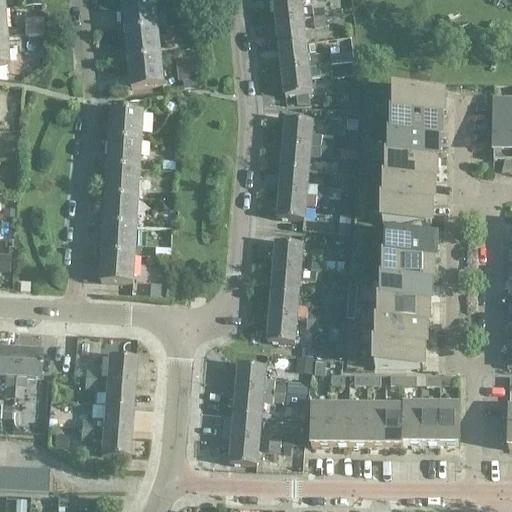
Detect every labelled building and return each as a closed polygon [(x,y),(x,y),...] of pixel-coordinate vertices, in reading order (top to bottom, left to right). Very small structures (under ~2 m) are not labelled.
[(304,23),(314,22),(326,21),(325,11),(313,13),(313,10),(303,11),(301,0),(283,0),(274,1),(277,26),(304,23)] [(123,7),(126,35),(126,36),(159,32),(156,3),(123,7)] [(327,30),(326,22),(326,21),(314,22),(315,31),(327,30)] [(279,51),(307,47),(304,23),(277,26),(279,51)] [(129,65),(162,61),(159,32),(126,36),(129,65)] [(279,51),(282,75),(310,72),(307,47),(279,51)] [(198,57),(178,60),(180,81),(200,78),(198,57)] [(320,70),(331,69),(330,60),(319,61),(320,70)] [(162,61),(129,65),(132,92),(165,88),(162,61)] [(351,67),(331,69),(332,78),(332,81),(353,79),(351,67)] [(320,70),(319,71),(320,80),(332,78),(331,69),(320,70)] [(319,71),(310,72),(282,75),(285,100),(313,96),(311,82),(320,81),(320,80),(319,71)] [(391,119),(444,119),(444,97),(394,97),(394,118),(391,118),(391,119)] [(364,118),(372,118),(374,102),(366,101),(364,118)] [(511,173),(511,101),(494,101),(494,161),(505,161),(503,173),(502,173),(511,173)] [(112,113),(110,142),(143,144),(145,115),(144,115),(145,103),(125,105),(124,114),(112,113)] [(372,118),(364,118),(363,134),(370,135),(372,118)] [(389,141),(441,141),(441,122),(444,122),(444,119),(391,119),(391,140),(389,140),(389,141)] [(314,126),(286,123),(284,148),(333,153),(353,154),(355,134),(345,133),(344,140),(334,139),(334,143),(322,142),(322,139),(313,138),(314,126)] [(387,162),(438,162),(438,143),(441,143),(441,141),(389,141),(389,161),(387,161),(387,162)] [(110,142),(108,170),(141,172),(143,144),(110,142)] [(361,161),(369,162),(370,145),(363,144),(361,161)] [(310,175),(311,161),(321,162),(321,161),(332,162),(333,153),(284,148),(282,173),(310,175)] [(369,162),(361,161),(359,178),(367,179),(369,162)] [(438,165),(438,162),(387,162),(387,183),(385,183),(385,184),(436,184),(436,165),(438,165)] [(106,199),(140,201),(141,172),(108,170),(106,199)] [(342,193),(339,193),(330,192),(318,191),(318,189),(309,188),(310,175),(282,173),(280,197),(329,201),(341,202),(342,193)] [(382,203),(382,205),(434,206),(434,193),(434,186),(436,186),(436,184),(385,184),(384,193),(384,203),(382,203)] [(357,204),(365,205),(366,189),(359,188),(357,204)] [(305,224),(307,211),(316,212),(316,210),(328,211),(329,201),(280,197),(278,222),(305,224)] [(140,201),(106,199),(105,228),(138,230),(140,201)] [(357,204),(355,220),(364,221),(365,205),(357,204)] [(434,207),(434,206),(382,205),(382,226),(431,228),(432,207),(434,207)] [(103,256),(136,258),(138,230),(105,228),(103,256)] [(385,260),(435,261),(436,238),(435,238),(389,238),(389,237),(388,237),(388,259),(385,259),(385,260)] [(354,243),(353,260),(361,261),(362,244),(354,243)] [(276,246),(274,272),(302,274),(302,273),(304,249),(276,246)] [(134,288),(136,258),(103,256),(101,286),(134,288)] [(361,261),(353,260),(351,277),(359,277),(361,261)] [(435,262),(435,261),(385,260),(385,280),(383,280),(383,282),(433,282),(433,262),(435,262)] [(323,275),(324,267),(312,266),(312,274),(311,275),(323,275)] [(272,296),(300,298),(301,284),(316,285),(316,284),(322,284),(323,275),(311,275),(312,274),(302,273),(302,274),(274,272),(272,296)] [(433,283),(433,282),(383,282),(383,302),(380,302),(380,303),(430,304),(431,283),(433,283)] [(359,287),(351,287),(350,304),(358,304),(359,287)] [(272,296),(270,320),(298,323),(307,324),(307,323),(319,324),(320,315),(308,314),(308,311),(299,311),(300,298),(272,296)] [(430,305),(430,304),(380,303),(380,323),(378,323),(378,324),(428,325),(428,305),(430,305)] [(358,304),(350,304),(348,320),(356,321),(358,304)] [(296,348),(298,323),(270,320),(268,346),(296,348)] [(307,323),(307,324),(307,333),(318,334),(319,324),(307,323)] [(428,326),(428,325),(378,324),(378,345),(375,345),(375,346),(425,346),(426,326),(428,326)] [(359,332),(352,330),(349,347),(357,348),(359,332)] [(425,348),(425,346),(375,346),(375,369),(376,369),(376,368),(422,369),(423,369),(423,348),(425,348)] [(357,348),(349,347),(347,364),(355,365),(357,348)] [(0,352),(0,380),(5,381),(5,391),(6,391),(5,402),(13,403),(16,353),(0,352)] [(42,355),(16,353),(13,403),(23,403),(24,392),(25,382),(40,383),(42,355)] [(107,385),(134,387),(136,362),(109,360),(107,385)] [(316,365),(316,380),(325,380),(326,366),(316,365)] [(237,394),(286,398),(287,389),(275,388),(275,387),(266,386),(267,371),(239,369),(237,394)] [(85,383),(97,384),(98,375),(86,374),(85,383)] [(332,379),(333,390),(345,390),(346,380),(332,379)] [(368,389),(369,380),(356,379),(355,389),(368,389)] [(369,380),(368,389),(382,389),(381,380),(369,380)] [(405,389),(405,380),(392,380),(391,389),(405,389)] [(405,380),(405,389),(418,390),(418,380),(405,380)] [(440,390),(440,381),(427,380),(427,390),(440,390)] [(453,381),(445,381),(440,381),(440,390),(453,390),(453,381)] [(97,384),(85,383),(85,393),(96,394),(97,384)] [(105,409),(133,411),(134,387),(107,385),(105,409)] [(262,421),(264,407),(273,408),(274,406),(285,408),(286,398),(237,394),(235,418),(262,421)] [(404,450),(404,407),(403,407),(403,409),(386,409),(386,450),(404,450)] [(405,448),(422,448),(422,407),(404,407),(404,450),(405,448)] [(422,448),(440,448),(440,407),(422,407),(422,448)] [(440,448),(458,448),(459,408),(460,408),(440,407),(440,448)] [(81,432),(131,436),(133,411),(105,409),(104,424),(94,423),(94,424),(82,423),(81,432)] [(332,450),(332,409),(313,409),(313,450),(332,450)] [(350,450),(350,409),(332,409),(332,450),(350,450)] [(368,450),(368,409),(350,409),(350,450),(368,450)] [(368,409),(368,450),(386,450),(386,409),(368,409)] [(260,445),(262,421),(235,418),(233,443),(260,445)] [(129,461),(131,436),(81,432),(80,442),(92,443),(92,444),(102,445),(101,459),(129,461)] [(270,446),(281,447),(282,439),(271,438),(270,446)] [(258,470),(260,445),(233,443),(230,468),(258,470)] [(281,447),(270,446),(269,455),(280,456),(281,447)] [(26,472),(5,471),(4,493),(25,494),(26,472)] [(49,473),(26,472),(25,494),(48,496),(49,473)]
